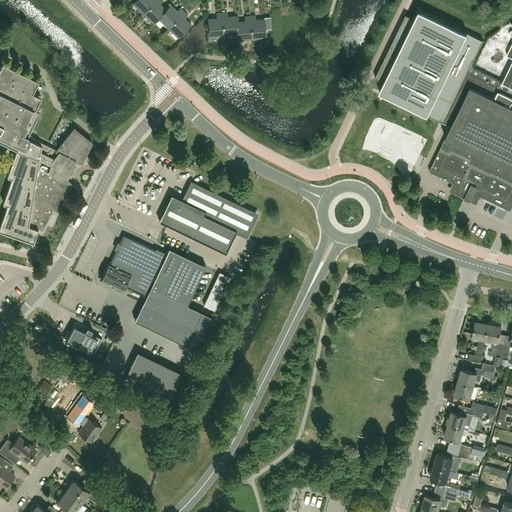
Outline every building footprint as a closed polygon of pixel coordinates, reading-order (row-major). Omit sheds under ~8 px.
[(143,13),(155,0),(136,0),(133,4),(143,13)] [(153,23),(158,18),(165,10),(159,4),(162,1),(161,0),(155,0),(143,13),(153,23)] [(158,18),(168,28),(183,12),(180,8),(177,11),(170,5),(165,10),(158,18)] [(381,64),(375,77),(383,82),(379,91),(444,122),(470,65),(483,40),(419,9),(414,18),(406,14),(381,64)] [(187,15),(183,12),(168,28),(178,38),(190,25),(184,19),(187,15)] [(208,19),(210,37),(223,36),(221,13),(216,14),(216,18),(208,19)] [(223,36),(237,34),(236,22),(235,16),(227,17),(226,13),(221,13),(223,36)] [(238,40),(252,39),(249,16),(244,17),(244,21),(236,22),(237,34),(238,40)] [(254,16),(249,16),(252,39),(266,37),(264,19),(255,20),(254,16)] [(511,43),(507,54),(511,56),(511,60),(502,81),(473,67),(470,65),(444,122),(452,125),(445,139),(430,171),(452,182),(460,186),(456,193),(464,197),(465,196),(466,196),(468,197),(470,196),(471,196),(472,195),(472,197),(472,199),(473,201),(475,203),(476,203),(480,196),(510,211),(511,207),(511,43)] [(0,138),(18,148),(17,150),(16,149),(7,176),(12,177),(3,202),(7,204),(0,224),(0,230),(34,242),(38,229),(43,231),(54,209),(58,210),(71,183),(65,178),(72,170),(74,160),(81,162),(91,142),(74,128),(57,149),(28,134),(40,110),(36,108),(41,96),(33,92),(39,80),(3,63),(0,68),(0,138)] [(172,194),(162,215),(159,220),(226,252),(236,232),(246,237),(258,213),(191,181),(182,199),(172,194)] [(101,280),(123,291),(125,288),(132,292),(133,289),(146,295),(135,320),(186,344),(202,311),(187,305),(206,265),(169,248),(167,253),(156,248),(155,249),(124,235),(121,242),(119,241),(115,249),(117,250),(110,264),(109,263),(101,280)] [(205,304),(215,309),(219,301),(209,296),(205,304)] [(468,359),(479,362),(480,362),(485,338),(488,323),(481,321),(482,320),(477,319),(477,321),(475,320),(472,336),(480,337),(476,355),(469,353),(468,359)] [(485,338),(493,340),(491,347),(496,348),(495,355),(494,364),(498,365),(500,365),(501,360),(504,344),(498,343),(501,325),(494,324),(494,323),(490,322),(490,323),(488,323),(485,338)] [(36,323),(34,329),(40,332),(42,327),(36,323)] [(92,329),(86,327),(85,329),(77,325),(69,340),(93,353),(101,338),(90,332),(92,329)] [(501,360),(506,361),(507,357),(508,357),(510,345),(504,344),(501,360)] [(178,363),(141,346),(128,373),(165,391),(178,363)] [(494,371),(494,370),(497,371),(498,365),(494,364),(483,362),(482,369),(475,367),(474,372),(462,368),(460,374),(458,374),(457,379),(458,379),(458,381),(464,383),(473,385),(475,379),(480,380),(483,369),(494,371)] [(46,394),(52,385),(44,380),(38,388),(46,394)] [(473,385),(464,383),(458,381),(456,387),(455,386),(453,391),(454,392),(454,393),(469,398),(473,385)] [(484,404),(484,405),(473,401),(471,407),(483,411),(495,414),(497,408),(484,404)] [(506,413),(511,414),(511,407),(508,406),(507,409),(501,408),(500,413),(502,413),(503,414),(504,412),(506,413)] [(483,411),(471,407),(469,414),(481,417),(483,411)] [(463,428),(469,429),(472,417),(466,415),(451,411),(450,416),(448,416),(446,422),(448,423),(448,424),(463,428)] [(83,424),(78,431),(91,440),(92,439),(94,440),(97,436),(95,435),(101,427),(87,416),(82,423),(83,424)] [(500,418),(498,417),(496,425),(510,428),(511,421),(500,418)] [(463,428),(448,424),(446,429),(445,429),(444,434),(445,435),(444,436),(459,440),(463,428)] [(13,443),(7,439),(0,448),(0,452),(10,460),(14,453),(26,462),(36,449),(18,436),(13,443)] [(473,446),(473,447),(460,443),(459,449),(476,454),(476,453),(478,448),(473,446)] [(504,452),(506,445),(498,443),(496,450),(504,452)] [(434,465),(449,469),(451,462),(459,464),(461,457),(473,460),(482,462),(484,456),(476,453),(476,454),(459,449),(457,455),(453,454),(452,457),(438,453),(436,458),(435,458),(433,463),(435,464),(434,465)] [(0,481),(6,486),(15,475),(1,464),(4,459),(0,456),(0,481)] [(446,482),(447,478),(451,479),(452,476),(457,478),(459,472),(449,469),(434,465),(432,471),(431,471),(430,476),(431,476),(431,478),(446,482)] [(498,475),(500,468),(491,466),(490,473),(491,473),(498,475)] [(500,468),(498,475),(507,478),(509,471),(500,468)] [(73,479),(65,491),(81,503),(86,496),(95,501),(102,492),(89,482),(85,488),(73,479)] [(457,494),(469,497),(472,499),(474,492),(471,491),(459,488),(460,485),(451,482),(450,486),(447,485),(445,491),(457,494)] [(81,503),(65,491),(57,502),(68,510),(66,511),(82,511),(86,507),(81,503)] [(425,495),(424,501),(422,501),(421,505),(422,505),(422,507),(437,511),(439,504),(446,506),(448,498),(455,500),(457,494),(445,491),(443,497),(441,499),(425,495)] [(479,510),(487,511),(489,505),(480,503),(484,493),(477,491),(473,504),(480,506),(479,510)] [(500,511),(511,511),(511,502),(504,500),(500,511)]
